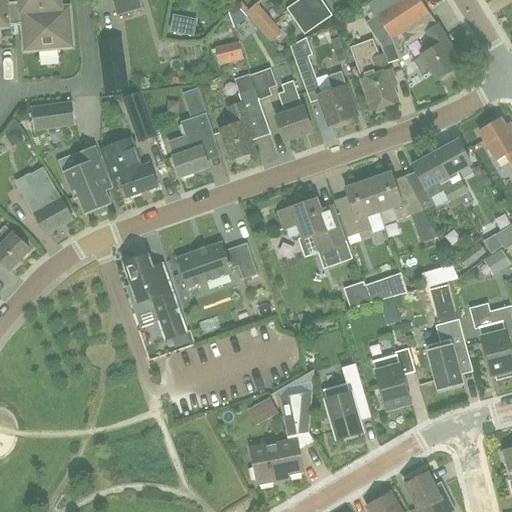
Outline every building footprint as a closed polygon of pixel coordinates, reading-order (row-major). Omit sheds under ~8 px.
[(0,0),(0,26),(10,26),(10,25),(23,24),(25,50),(40,49),(40,57),(59,56),(58,48),(73,47),(70,6),(62,7),(61,0),(0,0)] [(114,0),(118,13),(141,7),(139,0),(114,0)] [(332,16),(321,0),(299,0),(286,9),(304,35),(332,16)] [(419,0),(377,0),(368,5),(369,8),(370,8),(391,39),(419,21),(429,14),(419,0)] [(248,17),(238,5),(228,14),(234,29),(248,17)] [(381,47),(391,39),(370,8),(369,8),(365,12),(370,20),(365,24),(379,44),(381,47)] [(264,11),(252,21),(271,43),(282,33),(264,11)] [(438,25),(426,32),(419,21),(391,39),(399,61),(409,54),(406,47),(428,33),(436,47),(421,55),(437,81),(458,68),(450,54),(454,51),(438,25)] [(127,88),(120,38),(100,41),(106,91),(127,88)] [(346,85),(346,86),(341,73),(328,77),(333,90),(322,94),(308,57),(312,55),(306,39),(290,47),(309,98),(318,95),(329,127),(332,126),(333,128),(336,129),(348,125),(350,122),(349,120),(357,117),(346,85)] [(380,56),(375,45),(372,40),(350,48),(373,112),(398,103),(392,87),(396,85),(390,70),(389,70),(387,64),(384,55),(380,56)] [(219,66),(243,60),(239,43),(214,49),(219,66)] [(250,76),(255,89),(259,101),(272,96),(269,89),(277,86),(270,69),(269,69),(267,61),(249,68),(252,75),(250,76)] [(293,82),(292,82),(290,76),(280,80),(282,85),(281,86),(284,93),(278,95),(285,114),(276,118),(284,142),(311,132),(303,108),(302,108),(293,82)] [(243,103),(241,104),(228,108),(234,125),(220,130),(231,160),(235,159),(238,162),(249,158),(250,154),(254,152),(250,141),(249,137),(254,136),(250,123),(265,117),(259,101),(255,89),(240,94),(243,103)] [(149,119),(145,109),(139,92),(125,97),(140,142),(155,137),(149,119)] [(72,103),(30,110),(34,132),(75,126),(72,103)] [(511,127),(507,130),(501,119),(480,131),(497,160),(506,154),(511,163),(509,165),(511,169),(511,127)] [(209,167),(208,164),(208,163),(203,148),(216,144),(216,143),(216,142),(209,120),(185,128),(186,132),(189,140),(192,150),(173,156),(180,177),(209,167)] [(113,179),(120,177),(127,196),(157,186),(150,165),(140,169),(130,140),(103,150),(113,179)] [(461,180),(457,172),(471,165),(458,141),(435,153),(463,204),(465,208),(473,203),(467,193),(468,193),(461,180)] [(82,164),(64,171),(75,199),(79,197),(86,214),(91,212),(93,216),(108,210),(106,206),(111,204),(106,191),(113,188),(95,146),(77,153),(82,164)] [(463,204),(435,153),(412,166),(415,172),(424,188),(415,193),(424,210),(434,205),(431,198),(443,191),(449,201),(453,209),(463,204)] [(35,214),(46,234),(73,219),(61,199),(43,168),(30,175),(37,187),(24,194),(35,214)] [(368,181),(379,212),(384,225),(396,221),(424,210),(415,193),(411,187),(398,192),(391,173),(368,181)] [(345,189),(349,199),(352,208),(339,213),(348,238),(372,229),(368,216),(379,212),(368,181),(345,189)] [(323,269),(351,259),(332,204),(319,208),(316,199),(278,212),(285,230),(298,226),(302,239),(316,235),(321,251),(317,252),(323,269)] [(503,225),(510,210),(499,204),(491,219),(503,225)] [(504,250),(511,246),(511,225),(495,235),(500,244),(504,250)] [(5,226),(0,230),(0,263),(10,272),(30,249),(5,226)] [(500,244),(495,235),(484,242),(491,254),(502,247),(500,244)] [(222,243),(176,259),(187,289),(232,274),(231,270),(238,267),(242,280),(258,275),(247,244),(225,251),(222,243)] [(479,243),(470,250),(459,260),(466,269),(477,260),(486,253),(479,243)] [(154,309),(159,322),(165,340),(186,332),(168,279),(163,266),(153,269),(148,257),(124,265),(131,287),(127,288),(136,315),(154,309)] [(449,267),(432,272),(436,286),(456,280),(449,267)] [(435,307),(452,302),(448,286),(431,291),(435,307)] [(511,355),(509,342),(511,341),(511,305),(489,312),(492,324),(478,328),(491,378),(495,377),(496,381),(511,376),(511,355)] [(426,346),(438,392),(463,385),(454,352),(466,348),(459,320),(436,326),(440,342),(426,346)] [(372,361),(387,412),(411,405),(403,376),(416,372),(409,349),(395,353),(396,355),(372,361)] [(339,377),(338,363),(325,364),(327,378),(339,377)] [(323,390),(338,440),(362,433),(352,398),(363,395),(364,399),(366,398),(356,364),(342,368),(347,383),(323,390)] [(312,393),(313,370),(279,390),(288,441),(250,448),(257,485),(289,480),(288,475),(304,472),(300,450),(313,442),(308,433),(312,393)] [(503,466),(507,464),(511,481),(511,480),(511,448),(504,451),(504,452),(500,454),(503,466)] [(435,511),(432,505),(442,499),(427,472),(405,485),(419,511),(421,510),(421,511),(435,511)] [(400,511),(390,494),(368,507),(370,511),(400,511)]
